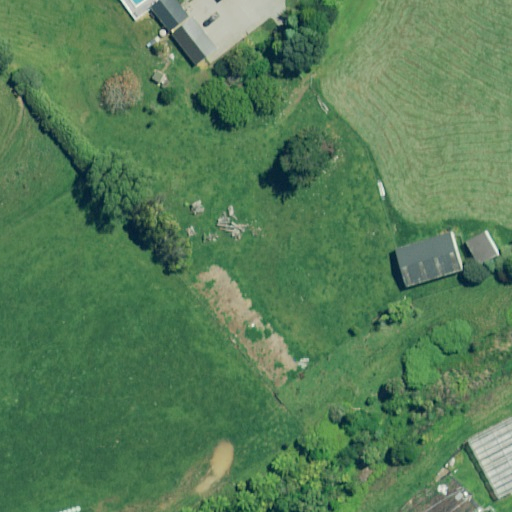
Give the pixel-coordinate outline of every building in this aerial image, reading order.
[(190,17),(175,0),(161,0),(151,9),(171,33),(190,17)] [(235,24),(223,6),(199,24),(211,41),(235,24)] [(504,256),(490,231),(471,242),(485,267),(504,256)] [(467,271),(456,234),(401,250),(413,288),(467,271)] [(511,493),(511,421),(470,444),(499,500),(511,493)] [(476,511),(481,508),(452,471),(399,511),(476,511)]
